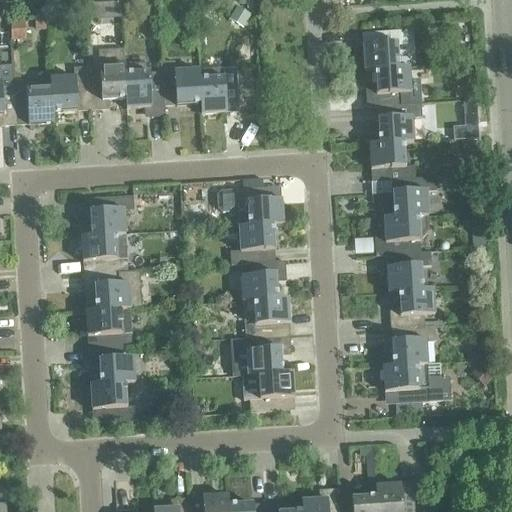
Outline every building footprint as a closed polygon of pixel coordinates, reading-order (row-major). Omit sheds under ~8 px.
[(137,18),(152,17),(152,8),(137,9),(137,18)] [(236,8),(228,21),(242,29),(250,16),(236,8)] [(45,9),(33,10),(34,33),(46,32),(45,9)] [(25,22),(10,22),(10,32),(25,32),(25,22)] [(363,73),(373,72),(397,70),(396,47),(406,46),(405,32),(371,34),(372,47),(362,47),(363,73)] [(159,64),(160,74),(161,84),(162,98),(174,98),(175,108),(199,106),(200,106),(198,82),(199,82),(198,72),(174,73),(173,64),(159,64)] [(147,65),(123,67),(124,76),(123,77),(124,101),(125,111),(149,109),(150,119),(164,118),(162,98),(161,84),(160,74),(148,75),(147,65)] [(98,78),(87,79),(86,79),(88,103),(87,103),(88,113),(101,112),(101,102),(124,101),(123,77),(124,76),(123,67),(98,68),(98,78)] [(49,81),(49,91),(50,91),(51,115),(52,115),(76,114),(75,104),(87,103),(88,103),(86,79),(87,79),(86,69),(72,70),(73,80),(49,81)] [(400,107),(399,107),(399,95),(409,95),(407,69),(397,70),(373,72),(375,96),(365,96),(365,110),(377,109),(385,109),(385,108),(400,107)] [(235,70),(198,72),(199,82),(198,82),(200,106),(199,106),(200,116),(225,115),(224,105),(237,104),(235,70)] [(474,80),(462,80),(463,102),(475,101),(474,80)] [(11,83),(12,93),(14,117),(26,117),(27,127),(52,125),(52,115),(51,115),(50,91),(49,91),(26,92),(25,82),(11,83)] [(0,118),(1,118),(1,128),(15,127),(14,117),(12,93),(0,94),(0,89),(0,118)] [(376,121),(378,146),(402,145),(412,144),(410,120),(420,119),(419,106),(399,107),(400,107),(385,108),(385,109),(377,109),(378,121),(376,121)] [(478,144),(461,144),(461,152),(478,152),(478,144)] [(380,184),(404,182),(414,181),(413,167),(403,168),(402,145),(378,146),(368,146),(369,171),(379,170),(380,184)] [(391,195),(392,219),(392,220),(416,218),(416,219),(426,218),(425,194),(435,193),(434,179),(414,181),(404,182),(405,194),(391,195)] [(247,216),(247,228),(247,229),(272,227),(272,228),(282,227),(280,202),(270,202),(269,190),(219,193),(215,198),(216,210),(221,214),(243,213),(247,216)] [(89,214),(90,238),(90,239),(114,237),(114,238),(124,237),(123,213),(133,212),(132,198),(98,201),(99,213),(89,214)] [(374,259),(394,257),(409,256),(408,255),(418,255),(418,243),(427,232),(426,218),(416,219),(416,218),(392,220),(392,219),(382,220),(384,244),(374,245),(374,259)] [(230,268),(250,266),(264,265),(264,264),(263,253),(273,252),(272,228),(272,227),(247,229),(247,228),(237,229),(239,253),(229,254),(230,268)] [(483,229),(470,230),(472,252),(484,251),(483,229)] [(92,263),(92,275),(92,276),(116,274),(116,275),(126,274),(125,260),(115,261),(114,238),(114,237),(90,239),(90,238),(80,239),(82,264),(92,263)] [(387,295),(397,294),(421,292),(419,269),(429,268),(428,254),(418,255),(408,255),(409,256),(394,257),(395,269),(385,270),(387,295)] [(186,268),(197,268),(197,259),(186,259),(186,268)] [(242,304),(252,303),(276,301),(275,278),(285,277),(284,263),(264,264),(264,265),(250,266),(250,278),(240,279),(242,304)] [(93,289),(95,312),(95,313),(119,311),(119,312),(140,311),(138,273),(126,274),(116,275),(116,274),(92,276),(92,275),(82,276),(83,290),(93,289)] [(389,332),(399,332),(399,331),(423,330),(423,329),(422,317),(432,317),(431,291),(421,292),(397,294),(398,318),(388,318),(389,332)] [(244,341),(254,341),(254,340),(278,338),(278,326),(288,326),(286,300),(276,301),(252,303),(253,327),(243,327),(244,341)] [(96,338),(97,349),(97,350),(121,348),(121,349),(131,348),(130,335),(120,335),(119,312),(119,311),(95,313),(95,312),(85,313),(86,338),(96,338)] [(390,344),(391,368),(391,369),(415,367),(415,368),(425,367),(424,343),(434,342),(433,328),(423,329),(423,330),(399,331),(399,332),(400,343),(390,344)] [(188,329),(189,341),(196,341),(196,329),(188,329)] [(246,378),(256,378),(256,377),(281,376),(281,375),(279,352),(289,351),(288,337),(278,338),(254,340),(254,341),(255,352),(245,353),(246,378)] [(98,363),(99,386),(99,387),(123,386),(133,385),(132,360),(122,361),(121,349),(121,348),(97,350),(97,349),(87,350),(88,364),(98,363)] [(391,369),(391,368),(381,369),(383,394),(393,394),(393,406),(449,403),(447,379),(426,380),(425,367),(415,368),(415,367),(391,369)] [(256,377),(256,378),(258,401),(248,402),(249,415),(283,413),(282,400),(292,400),(291,374),(281,375),(281,376),(256,377)] [(99,387),(99,386),(89,387),(91,412),(101,412),(101,424),(135,422),(135,409),(125,409),(123,386),(99,387)] [(177,406),(178,420),(178,421),(192,420),(192,419),(191,405),(177,406)] [(374,488),(374,498),(375,498),(375,511),(413,511),(412,496),(400,497),(399,487),(374,488)] [(300,503),(300,511),(338,511),(338,510),(339,510),(338,490),(324,491),(324,501),(300,503)] [(429,511),(429,492),(420,493),(421,511),(429,511)] [(226,497),(189,500),(190,510),(189,510),(189,511),(226,511),(226,507),(227,507),(226,497)] [(351,510),(339,510),(338,510),(338,511),(375,511),(375,498),(374,498),(350,500),(351,510)] [(152,511),(151,511),(189,511),(189,510),(190,510),(189,500),(175,500),(176,510),(152,511)]
